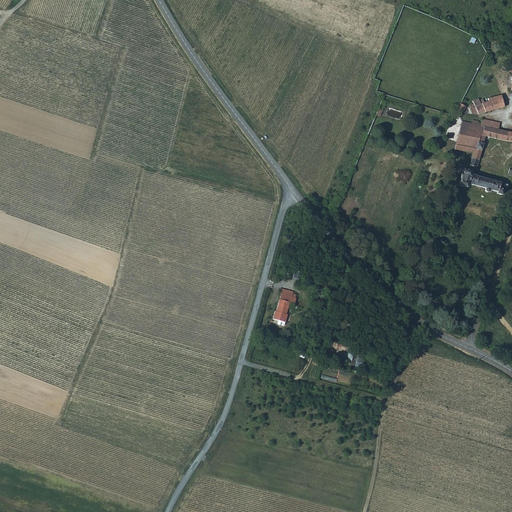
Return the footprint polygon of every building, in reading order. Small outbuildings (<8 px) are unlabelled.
[(504,106),(500,95),(488,98),(489,100),(485,101),(484,98),(479,99),(479,98),(473,100),(475,105),(470,107),(472,113),(478,113),(485,111),(504,106)] [(461,102),(454,114),(460,116),(466,105),(461,102)] [(478,121),(479,120),(472,119),(471,122),(485,125),(498,129),(500,123),(482,118),(481,121),(478,121)] [(485,125),(471,122),(462,120),(455,147),(473,152),(474,147),(476,148),(477,140),(479,141),(480,134),(483,135),(485,125)] [(485,125),(483,135),(485,135),(511,141),(511,132),(498,129),(485,125)] [(470,165),(477,166),(484,142),(479,141),(477,140),(476,148),(474,147),(473,152),(470,165)] [(502,189),(505,190),(507,184),(501,182),(501,181),(470,173),(471,170),(463,168),(459,184),(467,186),(468,182),(496,189),(495,191),(501,193),(502,189)] [(282,293),(281,294),(295,302),(297,297),(296,297),(296,294),(294,293),(292,293),(290,295),(282,293)] [(276,310),(274,317),(286,321),(288,314),(287,314),(290,301),(295,302),(281,294),(277,310),(276,310)] [(350,361),(352,355),(342,352),(344,346),(329,342),(325,354),(350,361)]
